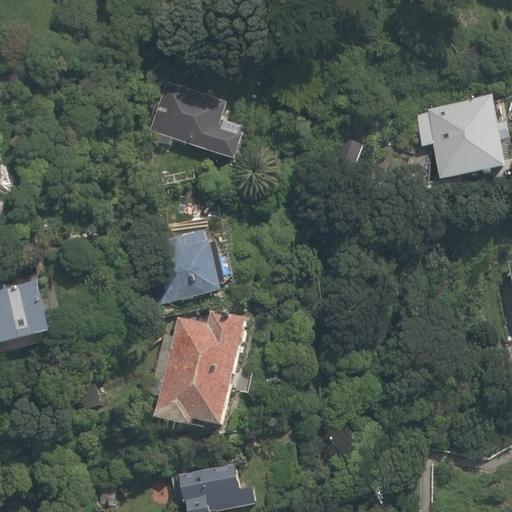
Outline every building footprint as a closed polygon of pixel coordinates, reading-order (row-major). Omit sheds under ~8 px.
[(221,88),(167,80),(155,133),(224,148),(229,123),(214,120),(221,88)] [(436,145),(443,181),(508,168),(502,141),(511,139),(507,123),(500,124),(494,98),(429,111),(430,113),(418,116),(425,147),(436,145)] [(195,214),(133,237),(153,294),(216,271),(195,214)] [(27,256),(0,263),(0,327),(44,315),(27,256)] [(214,412),(230,317),(165,306),(149,401),(214,412)] [(176,479),(173,479),(178,506),(188,504),(189,511),(225,511),(258,506),(254,490),(241,492),(237,467),(209,472),(204,469),(178,475),(176,479)]
